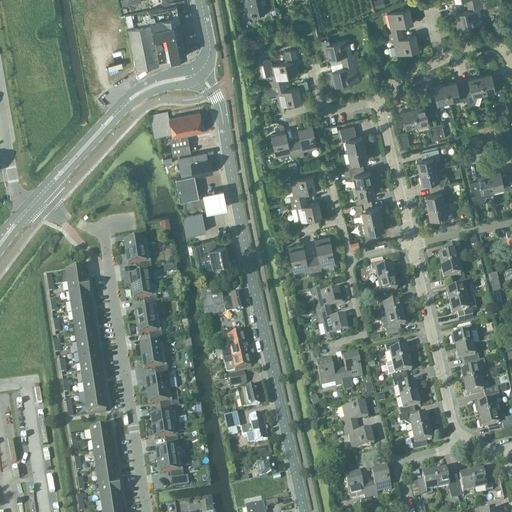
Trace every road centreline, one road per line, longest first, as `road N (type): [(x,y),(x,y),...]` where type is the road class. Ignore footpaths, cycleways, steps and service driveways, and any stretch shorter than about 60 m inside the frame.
road 1 (tertiary): [(304,511),(221,116),(198,72)]
road 2 (residential): [(102,234),(146,511)]
road 3 (tertiary): [(198,72),(135,89),(27,205)]
road 4 (tertiary): [(39,204),(130,104),(191,82),(198,72)]
road 5 (residential): [(461,436),(410,245)]
road 6 (residential): [(410,245),(375,102)]
